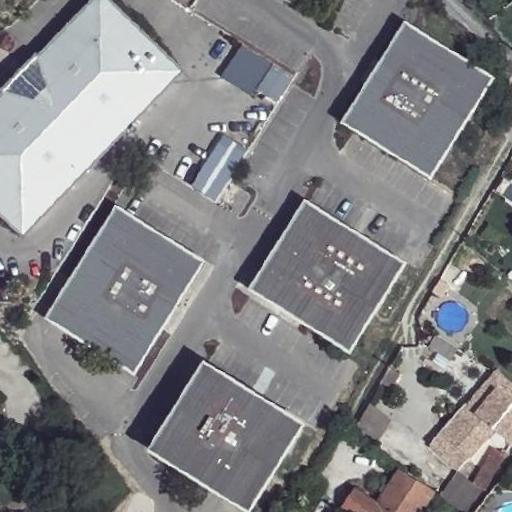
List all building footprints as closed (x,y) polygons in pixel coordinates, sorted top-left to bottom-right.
[(0,214),(23,237),(181,73),(105,0),(97,0),(41,58),(39,57),(3,94),(5,96),(0,100),(0,214)] [(408,28),(400,40),(411,48),(419,36),(408,28)] [(367,120),(359,131),(419,169),(426,157),(438,165),(483,93),(471,85),(479,74),(419,36),(411,48),(400,40),(355,112),(367,120)] [(479,74),(471,85),(483,93),(491,81),(479,74)] [(511,96),(511,90),(502,80),(493,89),(506,102),(511,96)] [(355,112),(347,124),(359,131),(367,120),(355,112)] [(426,157),(419,169),(431,177),(438,165),(426,157)] [(308,207),(300,218),(312,226),(319,214),(308,207)] [(118,211),(111,223),(122,231),(130,219),(118,211)] [(274,286),(266,297),(338,343),(346,332),(357,339),(395,279),(384,271),(391,260),(319,214),(312,226),(300,218),(262,279),(274,286)] [(62,327),(122,365),(129,353),(141,361),(194,276),(182,268),(190,257),(130,219),(122,231),(111,223),(58,308),(69,315),(62,327)] [(190,257),(182,268),(194,276),(201,264),(190,257)] [(391,260),(384,271),(395,279),(402,267),(391,260)] [(262,279),(255,291),(266,297),(274,286),(262,279)] [(58,308),(50,320),(62,327),(69,315),(58,308)] [(346,332),(338,343),(350,350),(357,339),(346,332)] [(432,349),(426,359),(444,369),(457,348),(436,335),(429,348),(432,349)] [(129,353),(122,365),(134,372),(141,361),(129,353)] [(207,368),(199,380),(211,387),(218,376),(207,368)] [(511,402),(511,388),(492,372),(486,379),(489,382),(498,391),(511,402)] [(388,373),(379,388),(391,395),(400,379),(388,373)] [(173,447),(166,459),(237,505),(245,493),(256,500),(295,440),(283,433),(290,421),(218,376),(211,387),(199,380),(161,440),(173,447)] [(477,414),(498,391),(489,382),(486,379),(464,405),(476,415),(477,414)] [(511,402),(498,391),(477,414),(476,415),(494,431),(507,442),(511,435),(511,402)] [(368,403),(356,423),(382,438),(394,417),(368,403)] [(430,447),(460,471),(494,431),(476,415),(464,405),(430,447)] [(290,421),(283,433),(295,440),(302,429),(290,421)] [(161,440),(154,452),(166,459),(173,447),(161,440)] [(496,474),(505,456),(494,450),(484,467),(496,474)] [(489,486),(496,474),(484,467),(478,479),(489,486)] [(421,511),(432,495),(398,472),(377,505),(372,511),(421,511)] [(494,489),(499,484),(497,482),(500,476),(496,474),(489,486),(494,489)] [(344,509),(348,511),(372,511),(377,505),(355,490),(344,509)] [(245,493),(237,505),(248,511),(256,500),(245,493)] [(298,511),(315,511),(321,503),(309,494),(298,511)] [(315,511),(335,511),(321,503),(315,511)]
